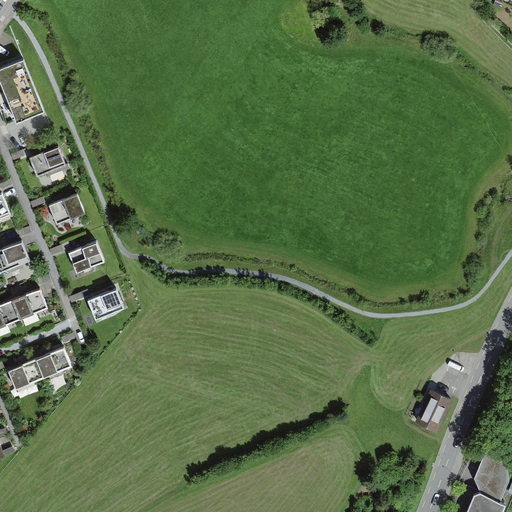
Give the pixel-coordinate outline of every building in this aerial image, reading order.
[(33,56),(0,69),(21,122),(54,109),(33,56)] [(69,144),(36,157),(43,175),(76,162),(69,144)] [(10,193),(0,196),(0,218),(17,212),(10,193)] [(88,193),(55,205),(62,223),(95,211),(88,193)] [(30,240),(0,251),(0,274),(38,260),(30,240)] [(106,240),(76,252),(84,273),(114,261),(106,240)] [(49,288),(0,307),(0,329),(56,307),(49,288)] [(124,288),(94,300),(102,319),(132,308),(124,288)] [(71,346),(14,368),(22,388),(79,366),(71,346)] [(460,398),(436,386),(420,419),(444,431),(460,398)] [(0,421),(0,459),(13,454),(0,421)] [(511,468),(511,460),(488,453),(473,481),(481,494),(484,495),(505,504),(511,490),(511,487),(511,468)] [(505,504),(484,495),(476,498),(470,511),(508,511),(511,506),(505,504)]
